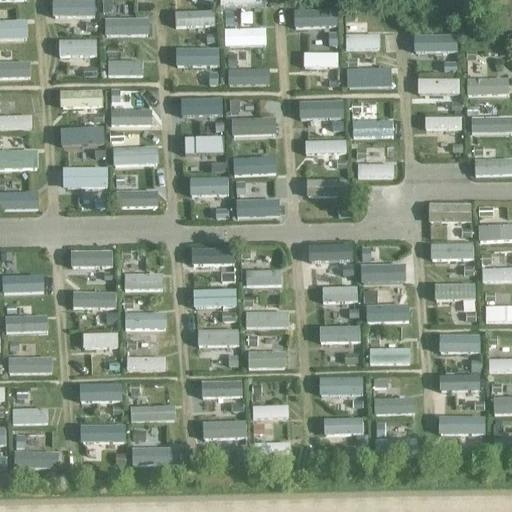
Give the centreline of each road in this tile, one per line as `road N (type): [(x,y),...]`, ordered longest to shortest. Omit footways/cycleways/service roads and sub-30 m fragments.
road 1 (track): [(71,450),(35,0)]
road 2 (track): [(187,448),(158,0)]
road 3 (track): [(300,446),(276,0)]
road 4 (track): [(436,443),(400,27)]
